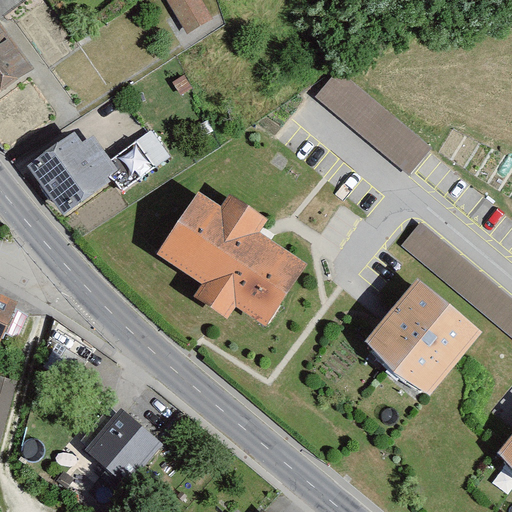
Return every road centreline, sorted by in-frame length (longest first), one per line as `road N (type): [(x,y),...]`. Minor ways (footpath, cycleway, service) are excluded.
road 1 (secondary): [(91,295),(347,511)]
road 2 (residential): [(511,284),(307,115)]
road 3 (secondary): [(0,186),(91,295)]
